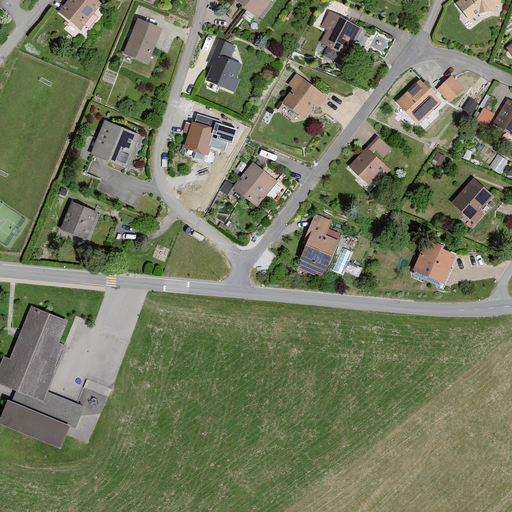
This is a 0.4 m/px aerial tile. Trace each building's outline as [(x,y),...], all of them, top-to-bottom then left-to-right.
[(102,4),(97,0),(69,0),(59,12),(81,30),(102,4)] [(272,0),(234,0),(258,18),(272,0)] [(501,0),(459,0),(456,3),(471,21),(480,13),(491,12),(500,13),(501,0)] [(363,28),(329,11),(322,26),(328,29),(322,42),(330,46),(324,57),(343,66),(363,28)] [(162,28),(137,18),(123,53),(148,63),(162,28)] [(235,46),(218,39),(207,63),(212,66),(206,80),(235,92),(240,79),(237,78),(243,64),(230,58),(235,46)] [(293,89),(283,103),(305,118),(315,104),(319,108),(328,96),(296,73),(288,85),(293,89)] [(451,76),(438,89),(450,102),(464,89),(451,76)] [(441,102),(419,79),(395,102),(417,125),(441,102)] [(511,102),(507,99),(493,125),(511,135),(511,102)] [(482,106),(477,119),(490,124),(495,111),(482,106)] [(195,125),(187,123),(184,131),(189,133),(185,148),(208,155),(211,146),(225,150),(228,142),(232,143),(236,129),(221,124),(222,121),(198,114),(195,125)] [(141,135),(105,121),(92,155),(127,169),(141,135)] [(378,137),(350,165),(369,185),(378,176),(382,179),(392,169),(381,158),(390,149),(378,137)] [(490,165),(500,172),(509,159),(499,152),(490,165)] [(278,182),(253,162),(233,188),(258,207),(278,182)] [(495,198),(475,178),(452,202),(476,224),(485,214),(482,211),(495,198)] [(100,213),(73,202),(62,229),(89,240),(100,213)] [(332,222),(315,215),(303,243),(307,245),(301,260),(303,261),(300,268),(314,274),(315,273),(322,276),(324,269),(326,270),(339,240),(327,235),(332,222)] [(445,247),(426,239),(413,271),(445,284),(456,255),(444,250),(445,247)] [(344,272),(352,250),(343,247),(334,269),(344,272)] [(68,322),(31,307),(10,360),(3,357),(0,364),(0,384),(17,391),(42,401),(46,392),(65,345),(59,343),(68,322)] [(42,401),(17,391),(12,401),(8,400),(0,420),(0,423),(63,449),(72,427),(77,429),(86,407),(46,392),(42,401)]
